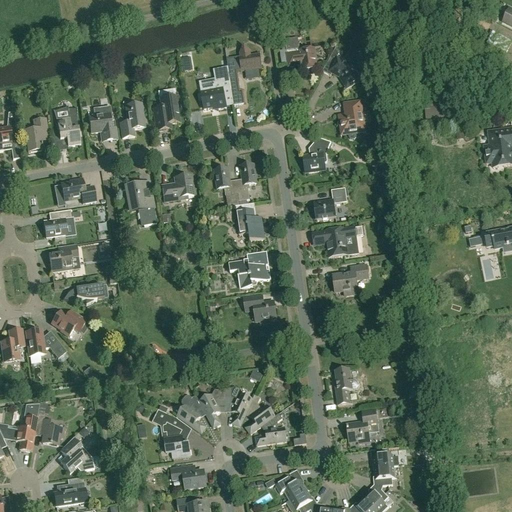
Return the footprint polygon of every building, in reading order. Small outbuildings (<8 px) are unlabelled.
[(511,13),(508,12),(503,22),(511,27),(511,13)] [(486,45),(495,50),(502,37),(493,32),(486,45)] [(289,68),(295,68),(301,67),(302,73),(317,70),(314,50),(300,52),(299,50),(300,50),(299,46),(298,39),(285,41),(289,68)] [(336,48),(330,58),(323,72),(331,77),(332,74),(340,78),(347,89),(361,81),(351,66),(339,59),(343,52),(336,48)] [(227,75),(231,90),(233,107),(244,105),(243,93),(240,93),(237,73),(259,70),(259,69),(262,69),(260,55),(259,55),(259,56),(251,57),(251,56),(251,55),(250,54),(250,53),(249,52),(248,51),(247,51),(246,51),(245,51),(244,51),(243,51),(242,51),(241,52),(240,53),(239,54),(239,55),(239,56),(239,57),(239,58),(239,59),(238,59),(239,62),(226,64),(227,70),(227,75)] [(223,92),(231,90),(227,75),(227,70),(214,73),(216,82),(199,85),(201,94),(200,94),(203,111),(217,109),(217,110),(226,109),(223,92)] [(170,125),(179,123),(175,98),(159,100),(160,109),(153,110),(156,132),(171,130),(170,125)] [(343,133),(348,132),(349,138),(350,139),(352,140),(354,140),(355,139),(356,137),(355,134),(364,132),(360,103),(348,105),(350,116),(339,117),(340,127),(342,127),(343,133)] [(133,131),(145,129),(141,105),(125,108),(127,125),(120,126),(122,140),(134,138),(133,131)] [(54,113),(57,123),(58,132),(52,133),(54,143),(67,141),(68,149),(80,147),(77,123),(77,110),(69,110),(68,108),(54,113)] [(117,141),(114,123),(113,123),(112,123),(110,110),(95,112),(96,117),(94,117),(89,118),(88,118),(91,135),(100,134),(102,144),(117,141)] [(20,161),(14,114),(8,115),(7,123),(8,129),(0,129),(0,153),(2,153),(2,147),(6,146),(6,144),(10,144),(12,162),(20,161)] [(40,134),(47,132),(45,120),(33,122),(34,132),(25,133),(28,154),(42,152),(40,134)] [(492,165),(493,169),(511,166),(511,146),(511,143),(511,142),(511,130),(488,133),(490,147),(484,148),(486,166),(492,165)] [(327,155),(331,144),(318,139),(312,157),(303,158),(305,174),(325,171),(324,164),(326,164),(327,163),(327,155)] [(63,153),(63,164),(72,163),(72,152),(63,153)] [(242,181),(236,182),(239,206),(247,205),(246,201),(249,201),(248,191),(250,190),(249,186),(256,185),(254,166),(240,168),(242,181)] [(239,206),(236,182),(230,183),(228,170),(214,172),(217,190),(225,189),(226,200),(228,200),(229,207),(239,206)] [(186,198),(193,197),(191,177),(174,179),(175,186),(162,188),(164,203),(185,200),(186,198)] [(82,181),(75,182),(75,184),(54,188),(55,192),(57,198),(63,197),(65,208),(64,202),(81,199),(82,206),(96,203),(93,188),(84,190),(82,181)] [(141,228),(156,225),(149,186),(143,187),(142,186),(130,188),(130,190),(126,191),(130,213),(138,212),(141,228)] [(347,203),(346,198),(348,197),(347,190),(345,190),(345,189),(331,191),(332,201),(313,204),(316,222),(335,219),(333,205),(347,203)] [(250,243),(265,241),(261,218),(254,219),(253,211),(242,213),(242,207),(252,205),(234,208),(239,237),(248,236),(250,243)] [(70,212),(51,215),(52,222),(44,223),(46,239),(66,236),(65,228),(71,227),(70,220),(71,220),(70,215),(70,212)] [(312,235),(313,241),(314,249),(327,247),(328,259),(358,255),(355,238),(364,236),(362,228),(343,231),(343,230),(325,233),(312,235)] [(495,251),(502,249),(504,249),(504,247),(507,246),(507,248),(509,247),(509,246),(511,245),(511,246),(511,229),(509,230),(509,232),(501,234),(501,232),(484,235),(487,249),(494,247),(495,251)] [(75,247),(59,249),(60,256),(49,257),(51,274),(71,272),(69,260),(77,258),(75,247)] [(256,255),(246,256),(247,261),(228,264),(230,274),(238,273),(241,289),(252,287),(251,284),(258,283),(261,285),(263,282),(270,281),(268,266),(257,267),(256,255)] [(355,282),(368,280),(366,266),(349,268),(350,276),(332,278),(334,294),(344,292),(344,297),(357,295),(355,282)] [(108,299),(106,286),(102,286),(87,289),(87,285),(81,286),(82,289),(76,290),(71,292),(68,294),(63,301),(76,305),(78,300),(80,301),(86,302),(86,306),(93,303),(97,302),(97,301),(108,299)] [(269,321),(276,320),(273,302),(263,304),(262,297),(243,300),(245,313),(253,312),(255,323),(259,322),(260,325),(270,324),(269,321)] [(86,323),(76,315),(70,312),(66,317),(60,313),(51,325),(61,332),(60,333),(68,338),(74,330),(79,333),(86,323)] [(21,331),(14,332),(8,332),(9,342),(1,343),(4,363),(19,361),(17,348),(24,347),(21,331)] [(41,331),(26,333),(29,358),(45,355),(41,331)] [(486,378),(509,379),(510,340),(490,340),(490,347),(487,347),(486,378)] [(67,353),(58,342),(49,349),(58,360),(67,353)] [(350,381),(349,371),(334,373),(337,391),(335,391),(337,407),(350,405),(348,392),(352,391),(352,390),(356,390),(358,386),(357,383),(354,380),(350,381)] [(262,377),(255,373),(254,373),(253,374),(251,379),(259,383),(262,377)] [(235,388),(232,390),(225,390),(226,405),(231,405),(235,406),(232,413),(237,415),(233,425),(240,428),(247,413),(253,401),(252,401),(242,396),(242,395),(240,391),(235,388)] [(201,407),(213,429),(221,425),(215,416),(221,413),(217,407),(221,405),(226,405),(225,390),(219,390),(219,399),(214,401),(211,396),(199,403),(201,407)] [(199,403),(196,397),(191,399),(189,398),(187,397),(185,398),(182,402),(182,404),(183,406),(185,407),(177,418),(201,435),(206,429),(197,422),(201,418),(194,413),(195,410),(201,407),(199,403)] [(247,413),(252,416),(253,417),(251,418),(254,423),(246,429),(251,436),(269,423),(268,423),(275,418),(267,407),(261,411),(257,405),(260,399),(254,397),(252,401),(253,401),(247,413)] [(25,413),(22,430),(17,429),(14,442),(21,443),(19,451),(31,453),(34,432),(35,427),(38,415),(39,406),(35,406),(33,414),(25,413)] [(38,415),(35,427),(42,428),(41,436),(43,436),(42,444),(58,447),(59,439),(62,439),(63,430),(55,429),(56,424),(44,422),(46,408),(39,406),(38,415)] [(369,435),(378,434),(375,412),(361,414),(363,423),(346,426),(349,444),(357,443),(358,445),(370,443),(369,435)] [(282,420),(279,415),(275,418),(268,423),(269,423),(272,428),(273,431),(265,432),(266,438),(256,439),(257,447),(286,443),(284,429),(278,430),(277,424),(282,420)] [(173,459),(190,457),(189,444),(183,445),(182,438),(180,439),(180,436),(185,426),(177,420),(169,416),(163,428),(163,434),(167,433),(168,440),(165,441),(167,454),(172,453),(173,459)] [(87,435),(85,443),(92,444),(94,436),(87,435)] [(79,439),(76,436),(59,452),(66,459),(60,464),(69,475),(76,469),(80,473),(94,471),(92,460),(76,442),(79,439)] [(373,458),(374,469),(394,467),(399,467),(398,458),(393,458),(392,456),(390,456),(389,449),(379,451),(380,457),(373,458)] [(395,479),(394,467),(374,469),(375,481),(382,480),(383,487),(393,486),(392,479),(395,479)] [(186,491),(206,488),(204,473),(196,474),(195,468),(171,471),(173,482),(184,480),(186,491)] [(286,504),(307,492),(301,482),(295,485),(290,478),(275,488),(279,495),(284,492),(289,502),(286,504)] [(56,508),(85,504),(83,484),(67,486),(68,492),(54,494),(56,508)] [(371,491),(363,499),(375,511),(384,511),(388,508),(383,503),(388,498),(381,491),(376,496),(371,491)] [(307,492),(286,504),(290,511),(295,511),(298,511),(299,511),(309,511),(310,511),(307,506),(313,502),(307,492)] [(209,511),(209,508),(208,505),(201,506),(200,499),(177,502),(178,511),(209,511)] [(375,511),(363,499),(354,507),(358,511),(375,511)]
